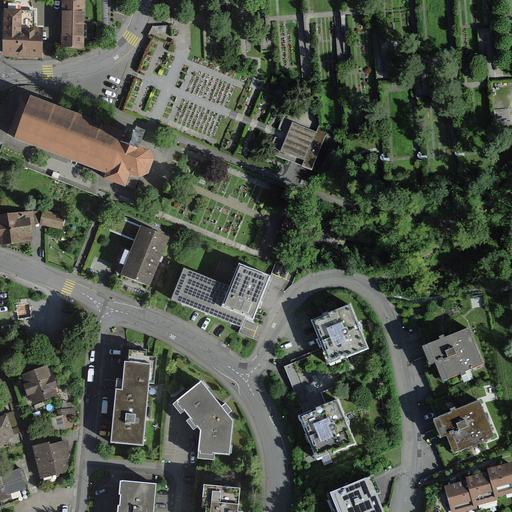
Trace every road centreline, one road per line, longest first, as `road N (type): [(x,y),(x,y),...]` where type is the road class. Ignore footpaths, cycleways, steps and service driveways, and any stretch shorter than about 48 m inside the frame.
road 1 (residential): [(244,379),(308,287),(342,279),(378,297),(410,420),(400,511)]
road 2 (residential): [(106,306),(78,511)]
road 3 (residential): [(0,76),(99,63),(131,38),(145,0)]
road 4 (residential): [(106,306),(173,329),(244,379)]
road 5 (residential): [(244,379),(276,451),(274,511)]
